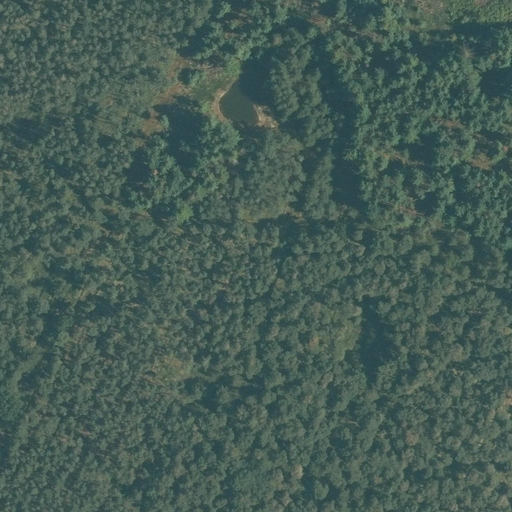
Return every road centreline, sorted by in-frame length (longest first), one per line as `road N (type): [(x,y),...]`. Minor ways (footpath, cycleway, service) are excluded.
road 1 (track): [(113,207),(214,0)]
road 2 (track): [(113,207),(30,380)]
